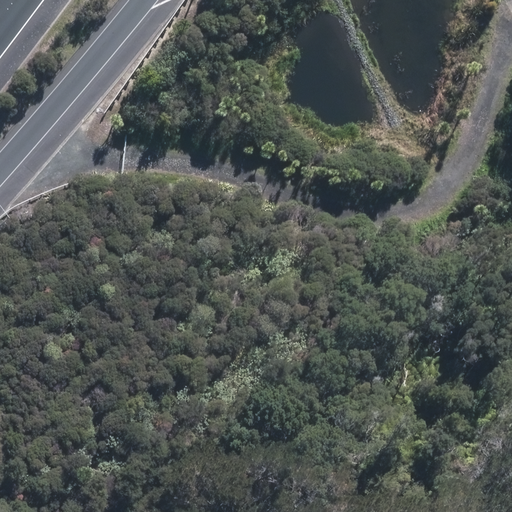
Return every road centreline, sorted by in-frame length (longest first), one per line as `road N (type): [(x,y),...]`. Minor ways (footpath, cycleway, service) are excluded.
road 1 (track): [(0,164),(125,157),(208,184),(331,208),(408,213),(466,173),(476,103),(511,22)]
road 2 (motorway): [(145,0),(0,164)]
